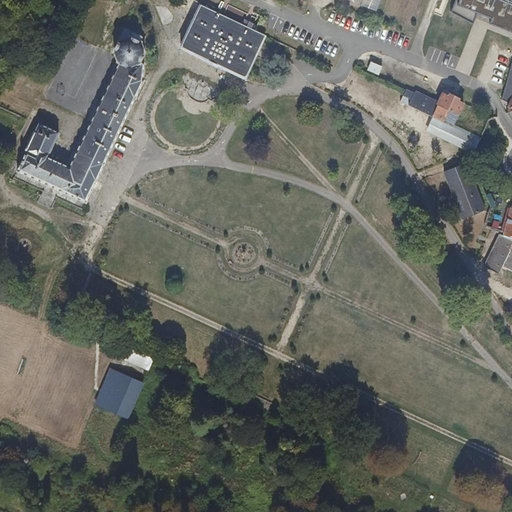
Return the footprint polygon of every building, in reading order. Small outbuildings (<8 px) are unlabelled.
[(377,11),(380,0),(361,0),(360,4),(377,11)] [(511,3),(504,0),(463,0),(461,7),(494,20),(492,24),(511,32),(511,3)] [(265,36),(265,35),(202,4),(201,6),(181,47),(245,78),(265,36)] [(125,120),(134,101),(135,98),(136,98),(145,80),(143,79),(144,63),(141,61),(141,60),(145,52),(144,51),(141,42),(142,41),(141,41),(142,38),(141,36),(125,28),(113,51),(115,53),(117,61),(117,62),(119,63),(118,64),(115,71),(110,81),(102,99),(84,136),(70,165),(69,165),(68,166),(48,156),(49,154),(59,132),(40,123),(39,124),(37,130),(37,131),(37,132),(36,132),(35,133),(36,134),(35,136),(34,137),(33,137),(33,139),(33,140),(32,142),(32,143),(31,143),(30,145),(30,146),(29,147),(29,148),(28,150),(27,152),(18,171),(87,202),(88,201),(87,200),(96,182),(97,181),(106,163),(105,161),(125,120)] [(378,74),(382,67),(372,62),(368,70),(378,74)] [(511,63),(502,100),(509,104),(508,107),(511,109),(511,63)] [(453,126),(463,104),(456,100),(457,98),(450,94),(448,97),(443,94),(438,103),(407,88),(403,95),(400,102),(434,118),(453,126)] [(481,140),(453,126),(434,118),(429,131),(474,152),(481,140)] [(478,173),(474,161),(468,164),(472,175),(478,173)] [(484,211),(465,163),(445,171),(463,218),(484,211)] [(504,223),(508,209),(492,207),(486,226),(503,231),(504,223)] [(511,249),(511,236),(507,235),(501,233),(500,236),(499,239),(490,258),(487,264),(485,267),(500,274),(504,267),(511,270),(511,249)] [(142,368),(147,356),(130,349),(127,356),(125,360),(142,368)] [(224,391),(154,359),(150,367),(220,399),(224,391)] [(128,420),(144,385),(112,370),(96,405),(128,420)] [(292,431),(295,424),(283,418),(280,426),(292,431)]
